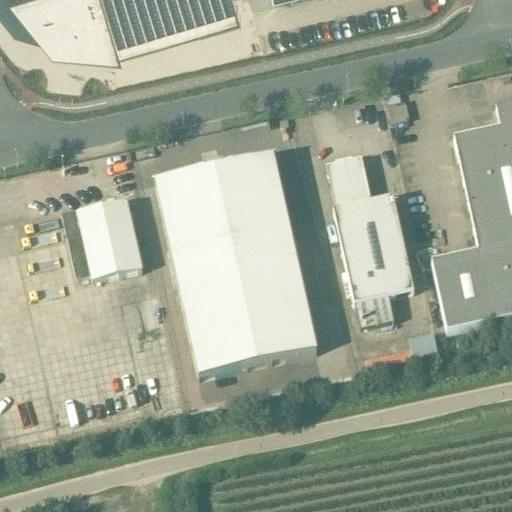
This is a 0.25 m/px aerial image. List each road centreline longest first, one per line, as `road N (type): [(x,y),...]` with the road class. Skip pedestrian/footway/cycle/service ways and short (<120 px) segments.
road 1 (unclassified): [(11,511),(511,395)]
road 2 (unclassified): [(13,156),(507,48)]
